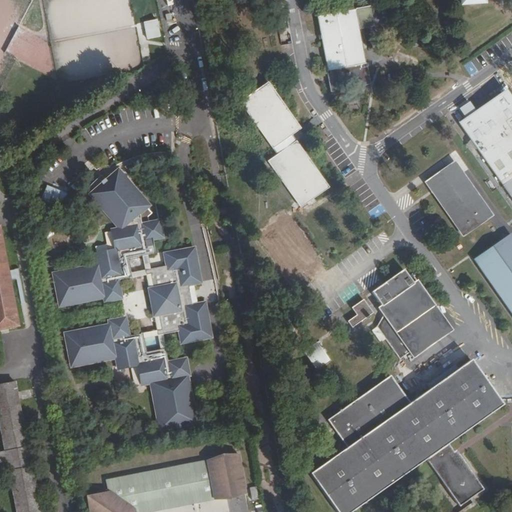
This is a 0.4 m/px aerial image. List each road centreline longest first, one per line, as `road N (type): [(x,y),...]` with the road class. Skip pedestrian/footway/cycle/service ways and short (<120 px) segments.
road 1 (track): [(209,137),(217,183),(211,204),(230,249),(278,511)]
road 2 (residential): [(179,0),(209,137)]
